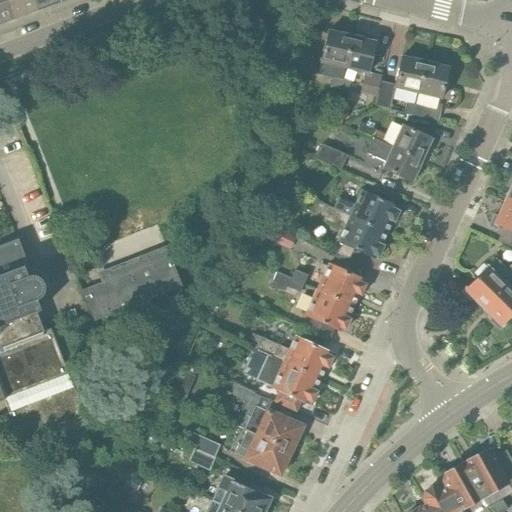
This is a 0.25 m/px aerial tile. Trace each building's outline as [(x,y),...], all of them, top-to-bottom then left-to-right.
[(0,0),(0,24),(13,19),(5,0),(0,0)] [(5,0),(13,19),(36,10),(32,0),(5,0)] [(32,0),(36,10),(64,0),(32,0)] [(342,80),(345,68),(352,37),(328,31),(318,75),(332,78),(330,88),(340,90),(342,80)] [(375,43),(352,37),(345,68),(368,74),(375,43)] [(417,94),(425,63),(401,57),(395,85),(380,81),(375,106),(389,110),(394,89),(417,94)] [(425,63),(417,94),(441,100),(448,68),(425,63)] [(303,106),(309,81),(296,78),(290,103),(303,106)] [(350,82),(342,80),(340,90),(348,92),(350,82)] [(345,119),(348,106),(337,104),(334,116),(345,119)] [(403,113),(412,115),(414,105),(405,104),(403,113)] [(414,105),(412,115),(420,117),(422,107),(414,105)] [(402,126),(392,148),(421,162),(422,160),(424,160),(427,153),(426,152),(431,139),(402,126)] [(375,132),(372,140),(381,143),(385,136),(375,132)] [(421,162),(392,148),(381,143),(372,140),(366,153),(386,162),(382,170),(412,183),(417,171),(418,171),(422,164),(421,163),(421,162)] [(341,171),(348,157),(322,145),(315,160),(341,171)] [(362,192),(356,206),(338,198),(333,210),(350,217),(386,234),(392,222),(394,223),(399,212),(397,211),(398,209),(391,205),(396,194),(374,185),(369,195),(362,192)] [(511,206),(505,202),(501,210),(497,209),(488,227),(497,231),(498,227),(503,230),(497,243),(511,250),(511,206)] [(350,217),(333,210),(325,206),(320,204),(316,214),(314,218),(341,230),(337,242),(353,249),(375,259),(376,256),(379,257),(384,246),(382,245),(386,234),(350,217)] [(289,250),(295,238),(272,226),(266,239),(289,250)] [(27,267),(17,240),(0,246),(0,401),(6,399),(10,410),(8,412),(22,449),(87,424),(73,387),(69,388),(65,377),(69,376),(51,329),(43,332),(35,313),(39,312),(35,300),(39,299),(42,296),(43,293),(44,287),(42,282),(38,277),(31,275),(27,277),(24,268),(27,267)] [(94,320),(181,287),(166,248),(98,274),(102,284),(82,291),(94,320)] [(511,278),(511,267),(508,272),(495,259),(486,269),(483,265),(473,275),(476,278),(468,287),(467,286),(461,293),(470,302),(473,299),(483,309),(483,308),(505,286),(511,278)] [(329,265),(317,290),(353,307),(359,295),(361,296),(366,285),(364,284),(365,281),(329,265)] [(294,270),(290,279),(303,285),(307,276),(294,270)] [(511,278),(505,286),(483,308),(490,315),(487,318),(499,330),(511,316),(511,278)] [(303,285),(290,279),(287,286),(300,292),(303,285)] [(353,307),(317,290),(305,316),(342,333),(343,329),(345,330),(350,320),(348,319),(353,307)] [(214,319),(222,301),(213,297),(205,315),(214,319)] [(271,356),(320,379),(325,368),(328,369),(333,358),(330,357),(332,354),(294,337),(288,349),(253,334),(248,346),(271,356)] [(296,412),(301,401),(308,404),(310,402),(312,403),(317,393),(314,391),(320,379),(271,356),(259,382),(279,391),(274,402),(296,412)] [(176,371),(171,382),(191,391),(196,380),(176,371)] [(249,430),(290,449),(301,426),(268,411),(271,401),(235,384),(230,395),(244,402),(239,413),(249,418),(245,428),(249,430)] [(290,449),(249,430),(241,446),(238,445),(235,453),(246,458),(246,459),(279,474),(290,449)] [(159,438),(148,432),(147,432),(142,443),(143,443),(154,448),(159,438)] [(188,444),(194,447),(214,457),(220,446),(193,434),(188,444)] [(215,457),(214,457),(194,447),(188,461),(209,471),(215,457)] [(463,464),(481,496),(487,506),(493,511),(502,511),(507,510),(501,499),(511,493),(511,461),(507,451),(494,458),(492,455),(483,452),(463,464)] [(481,496),(463,464),(446,473),(444,482),(447,488),(448,488),(460,509),(481,496)] [(124,485),(136,490),(143,474),(132,469),(130,468),(123,484),(124,485)] [(223,477),(212,502),(233,511),(261,511),(268,498),(223,477)] [(448,488),(447,488),(441,491),(440,490),(433,488),(425,492),(423,500),(426,506),(428,505),(431,511),(461,511),(460,509),(448,488)] [(233,511),(212,502),(207,511),(233,511)]
